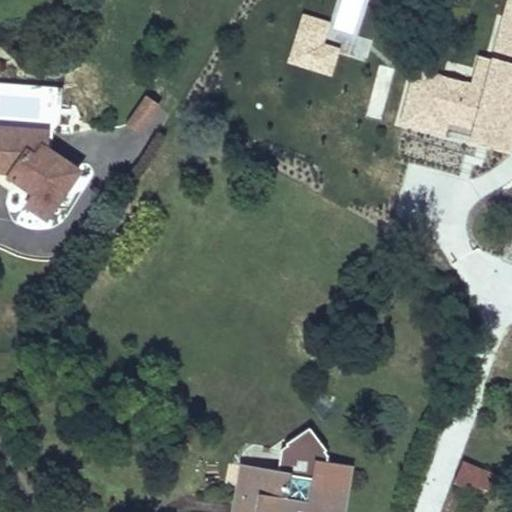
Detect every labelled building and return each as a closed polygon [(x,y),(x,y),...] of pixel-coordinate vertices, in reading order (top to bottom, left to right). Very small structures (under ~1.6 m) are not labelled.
[(411,65),(397,123),(511,150),(511,0),(504,0),(490,57),(479,54),(473,80),(411,65)] [(147,133),(160,99),(139,92),(127,126),(147,133)] [(83,170),(46,145),(48,130),(0,125),(0,162),(7,163),(9,162),(16,167),(13,171),(11,174),(38,193),(35,197),(54,210),(83,170)] [(16,167),(9,162),(7,163),(0,162),(0,170),(13,171),(16,167)] [(54,210),(35,197),(29,205),(49,218),(54,210)] [(333,511),(336,483),(342,484),(345,461),(321,459),(321,452),(317,446),(319,445),(301,423),(279,441),(280,442),(274,447),(272,470),(245,467),(241,501),(232,500),(230,511),(333,511)] [(475,489),(483,470),(464,462),(456,481),(475,489)] [(241,501),(245,467),(235,466),(232,500),(241,501)] [(339,511),(342,484),(336,483),(333,511),(339,511)]
